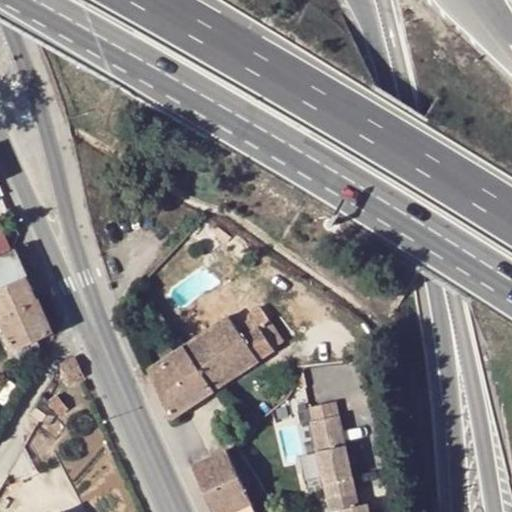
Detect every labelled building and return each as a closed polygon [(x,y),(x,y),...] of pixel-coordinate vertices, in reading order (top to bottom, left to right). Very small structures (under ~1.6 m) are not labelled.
[(0,253),(14,246),(0,217),(0,253)] [(15,347),(37,336),(52,330),(29,279),(30,277),(16,248),(0,254),(0,317),(1,317),(15,347)] [(181,336),(156,297),(146,304),(171,342),(181,336)] [(231,315),(187,346),(215,389),(275,349),(262,328),(246,338),(231,315)] [(262,328),(275,349),(287,342),(273,321),(262,328)] [(42,350),(37,336),(15,347),(25,369),(42,350)] [(152,369),(174,417),(215,389),(187,346),(152,369)] [(76,355),(61,361),(69,381),(85,375),(76,355)] [(64,395),(59,396),(69,407),(70,402),(70,399),(68,396),(64,395)] [(71,410),(69,407),(59,396),(51,401),(64,414),(71,410)] [(361,501),(342,400),(310,406),(330,507),(361,501)] [(32,415),(39,420),(43,423),(49,415),(38,407),(32,415)] [(195,464),(216,511),(236,511),(255,503),(230,448),(195,464)] [(374,511),(371,500),(343,507),(343,511),(374,511)] [(258,511),(255,503),(236,511),(258,511)]
